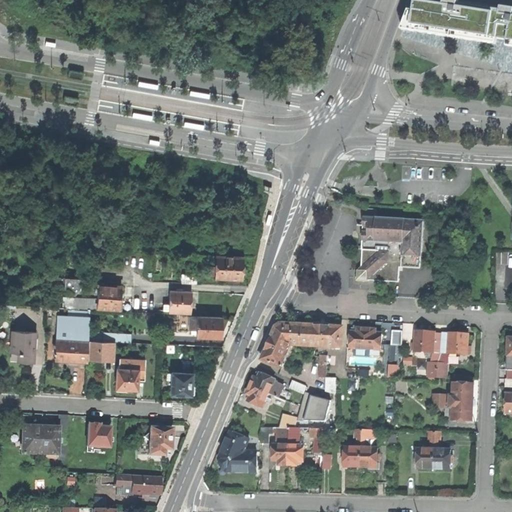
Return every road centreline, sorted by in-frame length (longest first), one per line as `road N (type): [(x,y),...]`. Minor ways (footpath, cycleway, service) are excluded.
road 1 (residential): [(176,498),(486,508)]
road 2 (secondary): [(295,100),(0,48)]
road 3 (secondary): [(0,101),(271,151)]
road 4 (residential): [(262,291),(318,305),(493,320)]
road 5 (residential): [(212,413),(0,402)]
road 6 (residential): [(493,320),(486,508)]
road 7 (unclassified): [(366,140),(511,152)]
road 8 (secondary): [(262,291),(212,413)]
road 9 (unknown): [(262,291),(138,285)]
